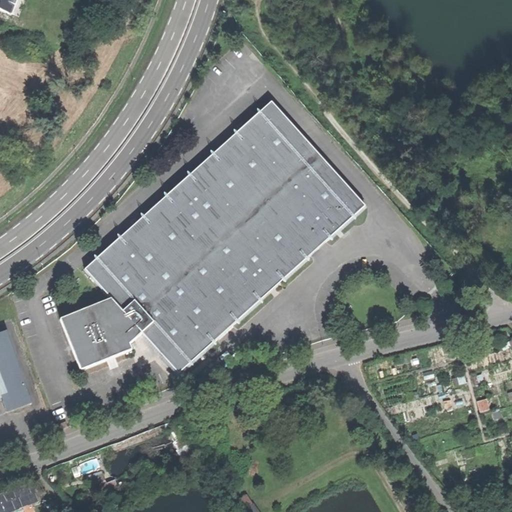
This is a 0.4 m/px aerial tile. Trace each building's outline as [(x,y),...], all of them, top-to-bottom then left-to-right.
[(0,0),(0,8),(16,15),(22,0),(0,0)] [(142,334),(179,376),(261,302),(262,291),(273,280),(284,281),(367,207),(272,102),(189,176),(189,188),(178,198),(167,197),(85,271),(112,301),(142,334)] [(130,345),(142,334),(112,301),(61,321),(82,371),(132,351),(130,345)] [(10,331),(0,334),(0,373),(8,396),(5,397),(10,412),(35,404),(10,331)] [(0,398),(5,397),(8,396),(0,373),(0,398)] [(0,495),(0,511),(21,503),(23,507),(39,501),(31,483),(0,495)] [(91,491),(93,496),(111,490),(109,484),(91,491)] [(237,502),(243,511),(252,507),(245,497),(237,502)]
